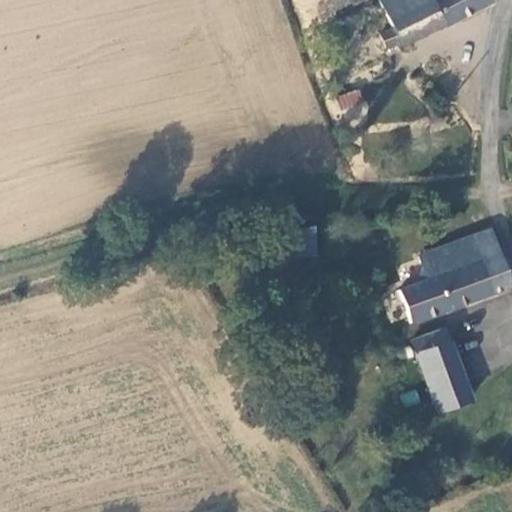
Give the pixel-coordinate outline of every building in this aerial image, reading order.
[(380,0),(390,26),(379,32),(386,47),(399,41),(402,45),(488,5),(486,0),(380,0)] [(357,89),(336,96),(344,120),(364,114),(357,89)] [(509,286),(488,230),(413,256),(423,279),(395,289),(406,321),(509,286)] [(310,231),(259,236),(261,261),(313,254),(310,231)] [(408,341),(435,410),(466,399),(441,329),(408,341)]
